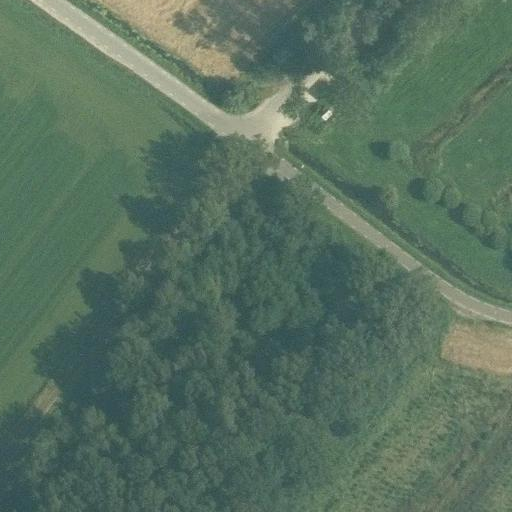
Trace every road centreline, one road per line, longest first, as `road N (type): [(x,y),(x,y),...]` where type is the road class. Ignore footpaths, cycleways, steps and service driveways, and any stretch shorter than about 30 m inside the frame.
road 1 (track): [(247,142),(0,463)]
road 2 (unclassified): [(511,317),(438,285),(247,142)]
road 3 (unclassified): [(247,142),(46,0)]
road 4 (unclassified): [(247,142),(389,0)]
